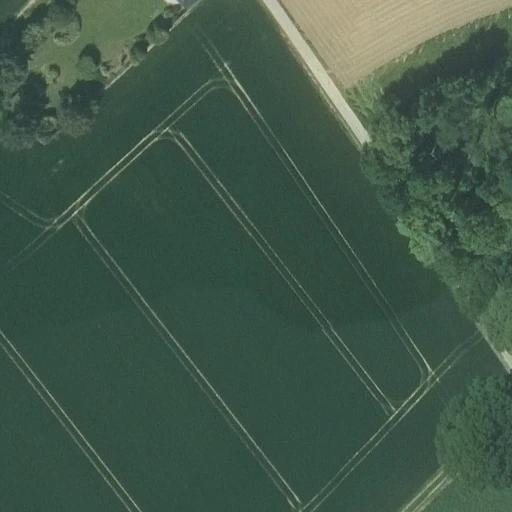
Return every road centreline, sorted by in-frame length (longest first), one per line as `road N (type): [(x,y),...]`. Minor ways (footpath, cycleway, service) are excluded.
road 1 (unclassified): [(266,0),(511,360)]
road 2 (track): [(408,511),(511,413)]
